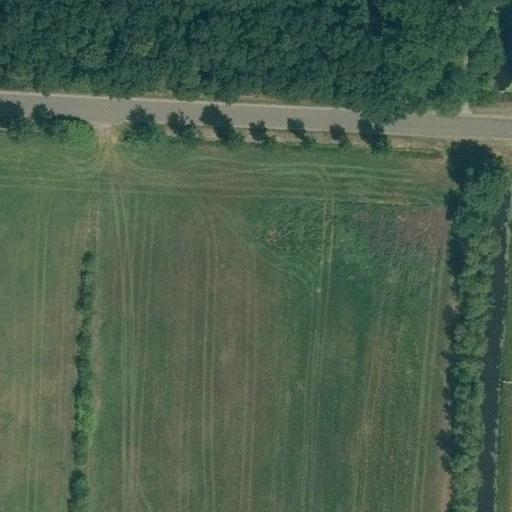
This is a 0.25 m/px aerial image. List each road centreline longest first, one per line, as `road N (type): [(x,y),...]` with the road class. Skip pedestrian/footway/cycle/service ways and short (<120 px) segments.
road 1 (unclassified): [(0,104),(511,128)]
road 2 (track): [(407,124),(392,51),(365,0)]
